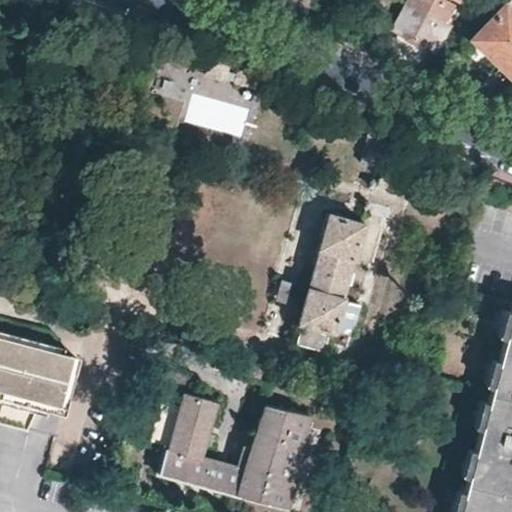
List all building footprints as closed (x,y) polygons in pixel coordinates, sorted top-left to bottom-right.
[(406,0),(389,32),(426,51),(440,24),(449,7),(442,3),(444,0),(446,0),(452,2),(453,0),(406,0)] [(511,72),(511,9),(506,4),(474,36),(511,73),(511,72)] [(446,27),(440,24),(426,51),(431,54),(446,27)] [(465,50),(437,78),(461,87),(481,66),(465,50)] [(384,111),(376,107),(355,187),(354,193),(372,198),(393,115),(384,111)] [(327,351),(363,219),(326,209),(290,341),(327,351)] [(511,511),(511,302),(457,511),(511,511)] [(0,326),(0,334),(66,353),(68,346),(0,326)] [(0,393),(49,407),(65,412),(81,357),(66,353),(0,334),(0,393)] [(301,380),(298,389),(316,394),(318,385),(301,380)] [(284,503),(309,411),(267,401),(250,466),(206,454),(220,398),(180,387),(159,471),(284,503)] [(49,407),(0,393),(0,399),(47,413),(49,407)] [(90,479),(106,483),(109,471),(94,466),(90,479)]
